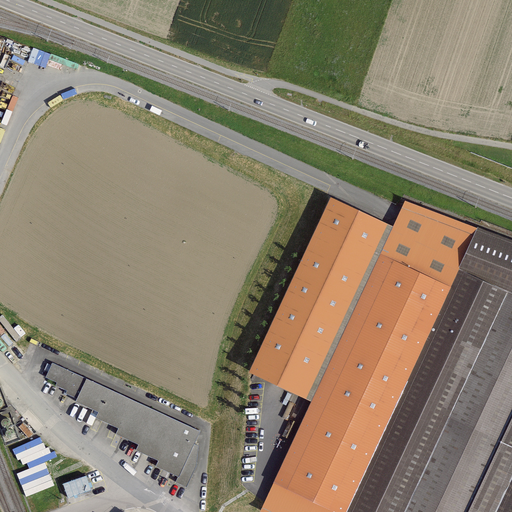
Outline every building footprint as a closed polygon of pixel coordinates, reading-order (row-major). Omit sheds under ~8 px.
[(394,226),(331,197),(250,373),(310,406),(394,226)] [(511,511),(511,250),(473,237),(477,230),(406,202),(394,226),(310,406),(260,511),(511,511)] [(200,433),(53,364),(48,373),(51,380),(57,383),(56,386),(67,391),(66,394),(77,399),(76,403),(99,413),(96,419),(119,429),(116,435),(139,446),(136,451),(160,462),(157,466),(178,477),(177,484),(188,487),(196,467),(200,433)] [(15,435),(14,432),(11,430),(8,431),(7,434),(8,437),(11,438),(13,437),(15,435)] [(44,435),(17,445),(25,468),(18,471),(26,495),(55,485),(46,460),(52,458),(44,435)] [(89,473),(63,481),(68,497),(94,489),(89,473)]
